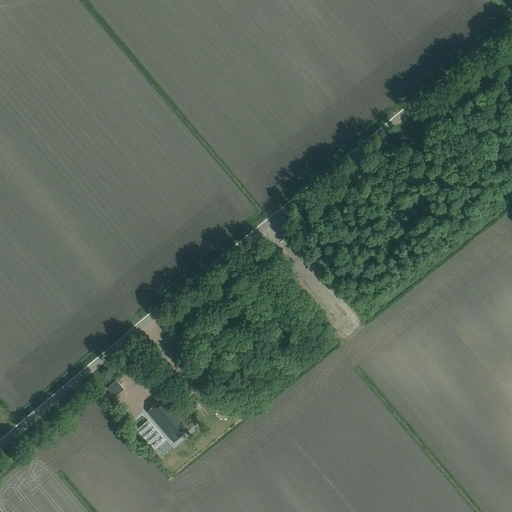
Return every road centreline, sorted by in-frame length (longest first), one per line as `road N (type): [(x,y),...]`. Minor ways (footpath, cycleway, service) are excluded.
road 1 (unclassified): [(0,445),(511,25)]
road 2 (track): [(265,227),(349,320)]
